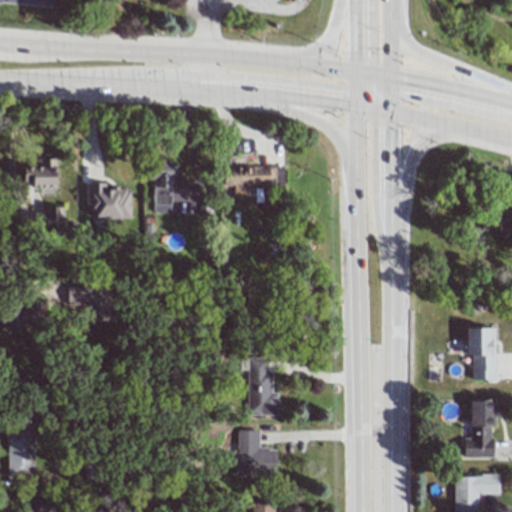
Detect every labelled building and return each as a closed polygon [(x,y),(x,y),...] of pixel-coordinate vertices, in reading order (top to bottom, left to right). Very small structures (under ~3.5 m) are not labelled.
[(55,187),(55,159),(36,159),(36,166),(22,166),(22,188),(55,187)] [(152,212),(170,213),(170,188),(180,188),(180,175),(174,175),(174,161),(147,160),(146,179),(153,179),(152,212)] [(282,186),(282,166),(222,167),(222,186),(232,186),(233,196),(245,196),(245,187),(282,186)] [(130,189),(104,189),(104,183),(89,183),(90,218),(130,218),(130,189)] [(481,231),(493,231),(494,237),(511,236),(511,206),(481,207),(481,231)] [(62,207),(44,207),(44,235),(62,235),(62,207)] [(66,287),(66,306),(88,305),(88,321),(108,321),(107,286),(66,287)] [(27,333),(27,326),(41,325),(41,305),(6,306),(7,333),(27,333)] [(493,328),(465,328),(466,356),(470,355),(471,380),(494,379),(493,328)] [(247,370),(246,415),(276,415),(276,392),(270,392),(271,371),(266,371),(266,359),(239,358),(238,370),(247,370)] [(491,457),(491,425),(494,425),(493,400),(469,400),(469,438),(463,438),(463,457),(491,457)] [(33,478),(34,422),(6,422),(6,478),(33,478)] [(276,449),(258,448),(258,430),(237,430),(236,474),(275,475),(276,449)] [(498,475),(452,476),(452,511),(476,511),(477,494),(498,494),(498,475)] [(51,511),(51,500),(22,500),(22,511),(51,511)] [(274,511),(275,502),(249,503),(249,511),(274,511)]
